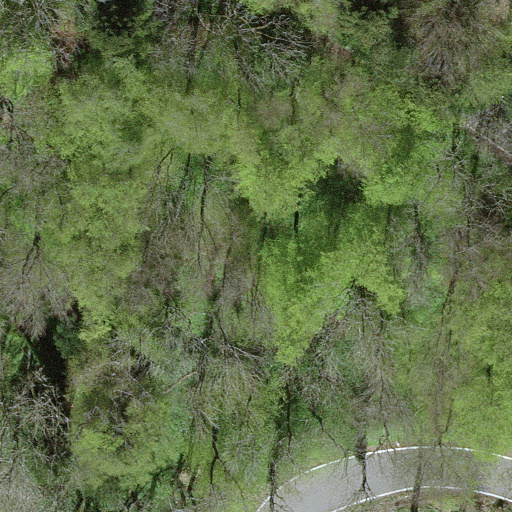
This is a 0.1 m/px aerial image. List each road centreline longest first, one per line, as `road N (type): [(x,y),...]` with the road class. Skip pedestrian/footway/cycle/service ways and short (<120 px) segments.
road 1 (tertiary): [(288,511),(321,489),(394,469),(456,467),(511,479)]
road 2 (tertiary): [(511,128),(319,0)]
